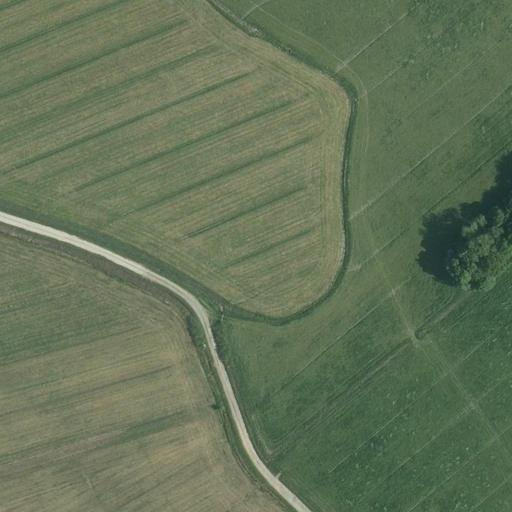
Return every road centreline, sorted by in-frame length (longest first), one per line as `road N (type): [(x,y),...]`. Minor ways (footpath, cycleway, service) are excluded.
road 1 (track): [(304,511),(262,471),(193,301),(97,249),(0,216)]
road 2 (track): [(423,351),(394,286),(362,75),(350,57),(290,28),(255,0)]
